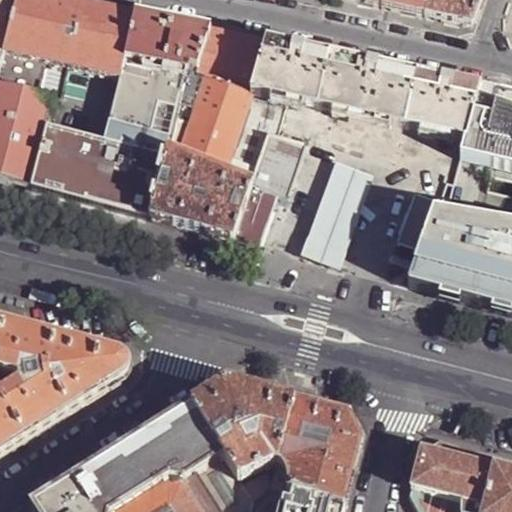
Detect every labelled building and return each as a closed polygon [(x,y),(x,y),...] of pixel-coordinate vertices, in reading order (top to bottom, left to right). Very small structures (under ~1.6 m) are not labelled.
[(0,0),(0,73),(4,57),(19,0),(0,0)] [(47,67),(63,3),(49,0),(48,0),(19,0),(4,57),(47,67)] [(334,0),(353,4),(381,10),(384,0),(334,0)] [(395,13),(423,19),(431,0),(384,0),(381,10),(395,13)] [(471,30),(481,0),(431,0),(423,19),(448,25),(471,30)] [(84,7),(63,3),(47,67),(68,71),(84,7)] [(105,12),(84,7),(68,71),(120,83),(125,64),(137,18),(105,12)] [(137,18),(125,64),(189,77),(191,72),(199,74),(213,34),(137,18)] [(180,166),(223,181),(250,98),(267,46),(236,39),(213,34),(199,74),(191,72),(189,77),(179,103),(176,118),(178,119),(176,123),(192,129),(180,165),(180,166)] [(298,53),(267,46),(250,98),(290,107),(467,148),(483,95),(428,82),(404,77),(298,53)] [(47,67),(4,57),(0,73),(0,87),(40,98),(47,67)] [(125,64),(120,83),(104,148),(166,164),(167,160),(176,123),(178,119),(176,118),(179,103),(189,77),(125,64)] [(52,104),(61,106),(68,71),(47,67),(40,98),(52,101),(52,104)] [(0,185),(29,193),(45,132),(52,104),(52,101),(40,98),(0,87),(0,185)] [(511,100),(488,96),(483,95),(467,148),(469,149),(469,151),(466,151),(461,167),(464,167),(511,177),(511,100)] [(223,181),(252,191),(270,139),(280,142),(290,107),(250,98),(223,181)] [(176,123),(167,160),(180,165),(192,129),(176,123)] [(40,196),(89,209),(104,148),(45,132),(29,193),(40,196)] [(280,142),(270,139),(252,191),(234,242),(244,246),(263,252),(281,201),(291,204),(310,150),(280,142)] [(128,219),(151,225),(166,164),(104,148),(89,209),(98,212),(128,219)] [(196,237),(233,246),(234,242),(252,191),(223,181),(180,166),(180,165),(167,160),(166,164),(151,225),(196,237)] [(376,182),(341,169),(322,218),(306,264),(344,273),(359,230),(376,182)] [(399,248),(423,256),(434,225),(441,207),(417,198),(399,248)] [(511,238),(445,227),(434,225),(411,292),(422,295),(511,318),(511,238)] [(0,353),(6,331),(0,329),(0,462),(13,454),(25,446),(0,406),(0,353)] [(126,365),(120,361),(77,350),(6,331),(0,353),(0,379),(19,384),(19,391),(0,403),(0,406),(25,446),(45,433),(92,404),(120,385),(124,384),(128,378),(129,371),(126,365)] [(227,388),(193,410),(224,461),(240,485),(253,507),(272,492),(278,468),(295,406),(256,396),(227,388)] [(295,406),(278,468),(284,473),(288,480),(289,489),(288,496),(290,496),(294,498),(346,511),(363,446),(349,420),(319,412),(295,406)] [(33,511),(217,511),(197,478),(224,461),(193,410),(145,440),(112,460),(79,480),(79,482),(34,511),(33,511)] [(477,511),(484,511),(495,475),(422,456),(411,495),(419,497),(477,511)] [(197,478),(217,511),(251,511),(253,507),(240,485),(224,461),(197,478)] [(272,492),(288,496),(289,489),(288,480),(284,473),(278,468),(272,492)] [(511,511),(511,479),(495,475),(484,511),(511,511)] [(414,511),(427,511),(419,497),(411,495),(409,502),(414,511)] [(345,511),(346,511),(294,498),(292,508),(273,503),(270,511),(345,511)]
